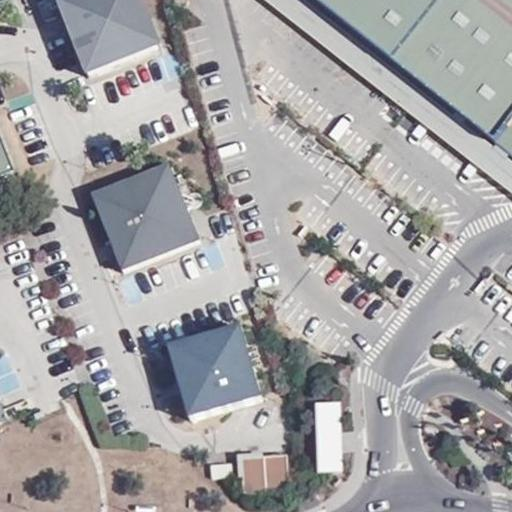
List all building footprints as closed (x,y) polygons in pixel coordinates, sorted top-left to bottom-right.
[(80,0),(57,9),(84,80),(156,53),(135,0),(80,0)] [(511,0),(311,0),(495,143),(511,121),(511,0)] [(0,186),(14,181),(0,143),(0,186)] [(199,243),(169,167),(92,197),(121,272),(199,243)] [(261,399),(240,329),(168,350),(189,420),(261,399)] [(319,453),(338,451),(339,473),(344,472),(340,406),(316,407),(319,453)] [(320,474),(339,473),(338,451),(319,453),(320,474)] [(290,491),(288,456),(243,458),(245,493),(290,491)] [(234,477),(232,464),(212,466),(213,479),(234,477)]
